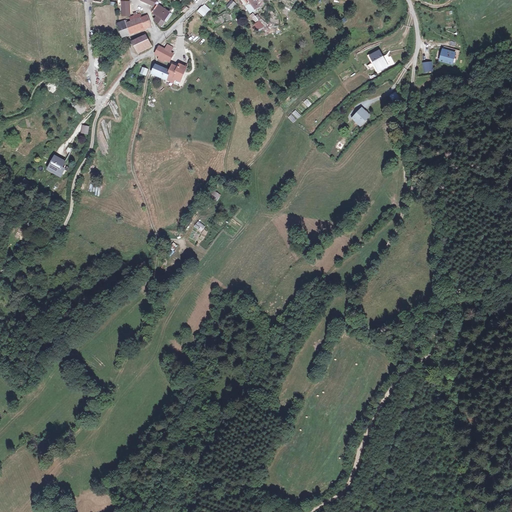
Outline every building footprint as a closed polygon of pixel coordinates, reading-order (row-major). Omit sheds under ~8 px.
[(129,0),(121,1),(122,15),(130,14),(129,0)] [(236,3),(232,0),(231,0),(227,6),(230,9),(236,3)] [(244,0),(251,11),(259,7),(257,2),(259,0),(258,0),(244,0)] [(172,15),(161,5),(160,7),(155,13),(154,13),(157,17),(154,21),(161,27),(172,15)] [(204,5),(198,11),(204,16),(210,10),(204,5)] [(131,35),(142,30),(151,26),(146,16),(141,18),(139,13),(129,18),(131,22),(127,24),(125,22),(117,26),(124,38),(131,35)] [(265,27),(260,22),(255,27),(260,32),(265,27)] [(132,44),(138,54),(153,46),(147,36),(132,44)] [(155,55),(170,62),(175,53),(171,51),(174,47),(168,44),(165,48),(159,46),(155,55)] [(455,52),(445,50),(444,51),(443,50),(440,59),(452,62),(452,61),(454,61),(455,57),(454,57),(455,52)] [(388,66),(379,52),(371,56),(374,63),(373,64),(378,72),(388,66)] [(121,56),(120,53),(116,56),(122,68),(126,65),(121,56)] [(171,64),(169,69),(155,63),(152,68),(150,73),(166,80),(173,83),(175,80),(180,82),(183,75),(187,67),(178,63),(177,66),(171,64)] [(423,65),(425,73),(432,71),(431,63),(423,65)] [(401,100),(398,94),(392,97),(395,103),(401,100)] [(360,125),(370,116),(368,113),(370,112),(368,110),(366,111),(364,108),(359,112),(360,113),(354,118),(360,125)] [(296,109),(292,113),(297,119),(301,115),(296,109)] [(291,114),(288,117),(293,123),(297,120),(291,114)] [(65,162),(58,158),(55,163),(52,162),(48,168),(61,176),(65,171),(61,169),(65,162)] [(211,196),(217,201),(221,195),(215,191),(211,196)] [(197,221),(195,227),(203,230),(205,225),(197,221)] [(174,242),(169,248),(173,251),(178,245),(174,242)]
